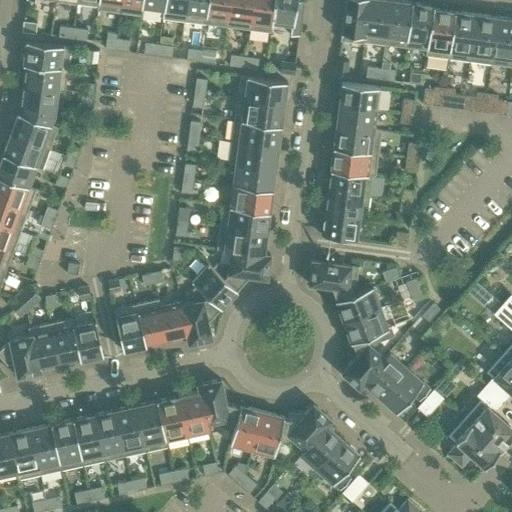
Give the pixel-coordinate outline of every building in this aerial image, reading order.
[(96,9),(97,9),(98,0),(76,0),(76,3),(97,6),(96,9)] [(98,0),(97,9),(119,12),(120,0),(98,0)] [(120,0),(119,12),(140,15),(142,0),(120,0)] [(161,18),(162,18),(164,0),(142,0),(140,15),(142,15),(143,8),(162,10),(161,18)] [(164,0),(162,18),(184,21),(186,0),(164,0)] [(186,0),(184,21),(205,24),(208,0),(186,0)] [(208,0),(205,24),(226,27),(229,0),(208,0)] [(229,0),(226,27),(248,29),(251,0),(229,0)] [(251,0),(248,29),(269,32),(273,0),(251,0)] [(273,0),(269,32),(270,32),(272,22),(290,24),(289,34),(299,35),(303,1),(299,0),(273,0)] [(344,0),(339,40),(362,44),(367,0),(344,0)] [(364,42),(384,44),(389,0),(367,0),(362,44),(363,44),(364,42)] [(389,0),(384,44),(405,47),(411,2),(395,0),(389,0)] [(425,55),(426,55),(433,5),(411,2),(405,47),(425,50),(425,55)] [(426,55),(447,58),(454,11),(433,8),(434,5),(433,5),(426,55)] [(447,58),(469,61),(475,14),(454,11),(447,58)] [(469,61),(490,64),(496,17),(475,14),(469,61)] [(490,64),(511,67),(511,65),(511,18),(496,17),(490,64)] [(37,22),(23,21),(21,32),(35,33),(37,22)] [(58,36),(72,38),(73,27),(59,25),(58,36)] [(73,27),(72,38),(86,40),(87,29),(73,27)] [(114,50),(114,49),(116,38),(116,34),(107,32),(105,49),(114,50)] [(116,38),(114,49),(128,51),(130,40),(116,38)] [(25,40),(22,63),(67,69),(70,46),(25,40)] [(143,53),(157,55),(158,44),(144,42),(143,53)] [(158,44),(157,55),(171,57),(172,46),(158,44)] [(186,59),(200,61),(201,50),(187,48),(186,59)] [(85,61),(96,62),(98,51),(87,49),(85,61)] [(201,50),(200,61),(214,62),(216,52),(201,50)] [(229,65),(243,67),(244,56),(230,54),(229,65)] [(244,56),(243,67),(257,69),(258,58),(244,56)] [(335,73),(346,74),(348,60),(337,59),(335,73)] [(279,72),(293,74),(295,63),(281,61),(279,72)] [(25,65),(22,84),(65,90),(67,69),(22,63),(22,64),(25,65)] [(365,77),(379,79),(381,68),(367,66),(365,77)] [(381,68),(379,79),(393,80),(395,70),(381,68)] [(408,82),(422,84),(424,74),(410,72),(408,82)] [(239,75),(236,97),(283,103),(286,81),(239,75)] [(196,78),(194,92),(205,93),(207,79),(196,78)] [(82,82),(81,94),(92,96),(93,84),(82,82)] [(341,82),(338,104),(376,109),(379,87),(341,82)] [(19,107),(17,113),(57,128),(58,126),(51,124),(54,116),(57,91),(64,92),(65,90),(22,84),(19,107)] [(424,87),(422,104),(431,105),(433,89),(424,87)] [(205,93),(194,92),(192,106),(203,107),(205,93)] [(92,96),(81,94),(79,106),(90,108),(92,96)] [(451,108),(462,109),(464,95),(453,94),(451,108)] [(464,95),(462,109),(473,111),(475,97),(464,95)] [(236,97),(233,119),(280,125),(283,103),(236,97)] [(403,98),(401,110),(412,112),(414,100),(403,98)] [(494,113),(505,115),(507,101),(496,99),(494,113)] [(338,104),(335,126),(381,132),(381,130),(373,129),(376,109),(338,104)] [(412,112),(401,110),(399,122),(410,124),(412,112)] [(17,113),(10,134),(50,148),(57,128),(17,113)] [(233,119),(230,140),(278,146),(280,125),(233,119)] [(190,120),(188,134),(199,136),(201,122),(190,120)] [(335,126),(333,147),(378,153),(381,132),(335,126)] [(42,168),(50,148),(10,134),(2,154),(35,166),(42,168)] [(199,136),(188,134),(186,148),(197,150),(199,136)] [(230,140),(228,161),(275,168),(278,146),(230,140)] [(408,143),(406,157),(417,158),(418,144),(408,143)] [(69,144),(65,154),(76,158),(79,148),(69,144)] [(333,147),(330,169),(375,175),(378,153),(333,147)] [(2,154),(0,159),(0,176),(35,189),(35,188),(28,185),(35,166),(2,154)] [(76,158),(65,154),(62,164),(72,167),(76,158)] [(417,158),(406,157),(404,171),(415,172),(417,158)] [(235,164),(232,184),(272,189),(275,168),(228,161),(227,163),(235,164)] [(184,163),(182,177),(193,179),(195,165),(184,163)] [(330,169),(327,190),(369,196),(372,175),(375,176),(375,175),(330,169)] [(54,184),(65,187),(68,178),(58,174),(54,184)] [(0,176),(0,199),(27,209),(35,189),(0,176)] [(193,179),(182,177),(180,191),(191,193),(193,179)] [(222,203),(222,205),(269,211),(272,189),(232,184),(230,204),(222,203)] [(402,188),(400,200),(411,201),(412,190),(402,188)] [(327,190),(324,212),(366,217),(369,196),(327,190)] [(0,199),(0,222),(20,230),(27,209),(0,199)] [(411,201),(400,200),(398,212),(409,213),(411,201)] [(222,205),(219,226),(266,232),(269,211),(222,205)] [(46,206),(43,215),(53,219),(57,209),(46,206)] [(179,206),(177,220),(187,222),(189,208),(179,206)] [(366,217),(324,212),(321,234),(328,235),(327,237),(329,237),(329,235),(356,239),(359,218),(366,219),(366,217)] [(53,219),(43,215),(40,225),(50,228),(53,219)] [(187,222),(177,220),(175,234),(186,236),(187,222)] [(0,222),(0,245),(13,250),(20,230),(0,222)] [(219,226),(216,248),(270,255),(270,254),(263,253),(266,232),(219,226)] [(394,243),(405,244),(407,233),(396,231),(394,243)] [(0,245),(0,268),(5,271),(13,250),(0,245)] [(32,246),(28,256),(38,259),(42,250),(32,246)] [(171,260),(182,261),(184,247),(173,246),(171,260)] [(216,263),(212,267),(212,268),(236,290),(237,290),(236,289),(248,275),(267,278),(270,255),(216,248),(216,249),(230,251),(228,265),(216,263)] [(38,259),(28,256),(25,265),(35,269),(38,259)] [(331,286),(336,299),(336,300),(350,295),(349,294),(355,292),(358,266),(311,259),(308,283),(331,286)] [(68,262),(66,273),(77,275),(79,263),(68,262)] [(191,281),(196,285),(197,284),(221,307),(236,290),(212,268),(212,267),(208,263),(191,281)] [(381,271),(385,282),(398,277),(394,267),(381,271)] [(161,270),(151,272),(153,283),(163,281),(161,270)] [(153,283),(151,272),(141,274),(143,285),(153,283)] [(405,281),(409,292),(422,287),(418,276),(405,281)] [(107,281),(109,292),(119,290),(117,279),(107,281)] [(28,284),(18,293),(24,300),(34,291),(28,284)] [(180,301),(180,302),(187,336),(186,336),(188,343),(211,338),(207,320),(219,307),(220,307),(221,307),(197,284),(196,285),(192,289),(195,301),(181,304),(180,301)] [(77,288),(80,298),(90,296),(87,285),(77,288)] [(334,300),(342,321),(380,307),(372,286),(355,292),(349,294),(350,295),(336,300),(336,299),(334,300)] [(422,287),(409,292),(413,302),(426,297),(422,287)] [(34,291),(24,300),(30,307),(40,298),(34,291)] [(8,301),(14,308),(24,300),(18,293),(8,301)] [(44,295),(46,306),(56,304),(54,294),(44,295)] [(511,296),(510,295),(502,304),(511,313),(511,296)] [(157,299),(135,304),(145,345),(166,341),(157,299)] [(158,299),(157,299),(166,341),(186,336),(187,336),(180,302),(160,306),(158,299)] [(24,300),(14,308),(20,315),(30,307),(24,300)] [(439,309),(432,302),(421,315),(428,321),(439,309)] [(145,345),(135,304),(113,309),(122,348),(121,348),(121,350),(122,349),(122,350),(145,345)] [(511,313),(502,304),(494,313),(511,329),(511,313)] [(350,342),(352,342),(351,341),(365,336),(365,337),(377,332),(388,328),(380,307),(342,321),(350,342)] [(73,317),(71,318),(80,359),(103,355),(102,354),(103,354),(103,352),(102,352),(95,320),(74,325),(73,317)] [(71,318),(50,322),(59,364),(80,359),(71,318)] [(50,322),(29,327),(39,371),(40,371),(40,368),(59,364),(50,322)] [(39,371),(29,327),(27,327),(29,335),(8,339),(9,341),(0,348),(0,357),(6,364),(14,363),(17,376),(39,371)] [(359,388),(363,383),(363,382),(384,357),(373,348),(380,340),(377,332),(365,337),(365,336),(351,341),(352,342),(356,354),(341,372),(359,388)] [(511,342),(502,353),(511,361),(511,342)] [(363,383),(379,396),(406,367),(389,351),(384,357),(363,382),(363,383)] [(493,376),(485,386),(503,402),(511,393),(511,361),(502,353),(486,371),(493,376)] [(406,367),(379,396),(396,411),(412,394),(419,400),(430,388),(406,367)] [(197,384),(198,391),(199,391),(206,423),(207,422),(221,419),(222,428),(233,431),(236,419),(237,420),(240,406),(239,406),(225,402),(220,379),(197,384)] [(480,399),(464,417),(500,448),(511,434),(511,427),(495,412),(503,402),(485,386),(476,395),(480,399)] [(417,407),(427,415),(443,397),(433,389),(417,407)] [(198,391),(178,395),(186,434),(208,429),(207,422),(206,423),(199,391),(198,391)] [(178,395),(157,400),(167,446),(168,446),(167,439),(186,434),(178,395)] [(157,400),(136,405),(146,451),(167,446),(157,400)] [(297,421),(283,417),(282,417),(279,431),(280,431),(277,442),(287,445),(293,438),(303,447),(298,453),(299,454),(330,418),(313,403),(297,421)] [(136,405),(114,409),(125,456),(146,451),(136,405)] [(239,405),(239,406),(240,406),(237,420),(236,419),(233,431),(229,443),(252,449),(262,410),(239,405)] [(114,409),(93,414),(104,460),(125,456),(114,409)] [(284,416),(262,410),(252,449),(273,455),(277,442),(280,431),(279,431),(282,417),(283,417),(284,416)] [(93,414),(72,419),(82,465),(104,460),(93,414)] [(500,448),(464,417),(448,435),(457,442),(447,453),(461,465),(471,455),(484,466),(500,448)] [(331,419),(330,418),(299,454),(316,468),(342,438),(326,424),(331,419)] [(72,419),(51,423),(61,470),(82,465),(72,419)] [(51,423),(30,428),(40,474),(61,470),(51,423)] [(30,428),(9,432),(19,479),(40,474),(30,428)] [(9,432),(0,434),(0,475),(15,472),(17,479),(19,479),(9,432)] [(359,453),(342,438),(316,468),(340,490),(350,477),(343,471),(359,453)] [(202,464),(204,475),(218,472),(215,461),(202,464)] [(227,473),(238,483),(245,474),(235,465),(227,473)] [(186,467),(172,470),(174,481),(188,478),(186,467)] [(174,481),(172,470),(158,473),(160,484),(174,481)] [(245,474),(238,483),(249,492),(256,484),(245,474)] [(342,492),(351,500),(367,482),(358,474),(342,492)] [(144,477),(130,480),(132,491),(146,488),(144,477)] [(132,491),(130,480),(116,483),(118,494),(132,491)] [(101,486),(87,489),(90,500),(103,497),(101,486)] [(90,500),(87,489),(73,492),(76,503),(90,500)] [(257,501),(265,508),(275,498),(267,490),(257,501)] [(59,495),(45,498),(47,509),(61,506),(59,495)] [(34,511),(47,509),(45,498),(31,502),(33,511),(34,511)] [(389,502),(379,511),(419,511),(421,511),(407,498),(397,509),(389,502)]
